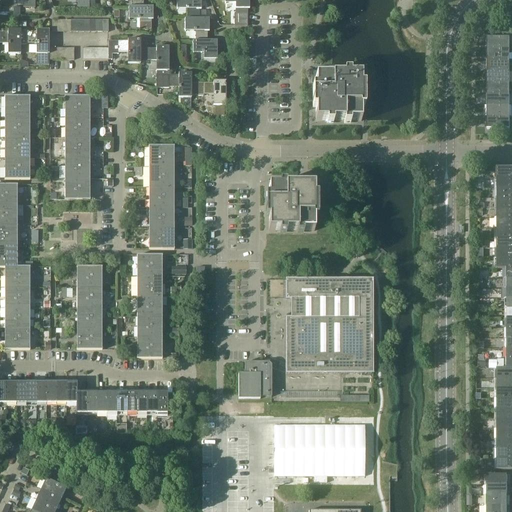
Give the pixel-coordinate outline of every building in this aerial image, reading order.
[(35,8),(34,0),(23,0),(23,8),(35,8)] [(77,0),(78,7),(77,7),(77,8),(89,8),(96,8),(96,1),(89,1),(89,0),(77,0)] [(143,0),(132,0),(132,7),(132,8),(143,8),(143,7),(143,0)] [(199,0),(176,0),(177,9),(188,9),(188,19),(188,20),(200,20),(200,19),(199,0)] [(247,0),(225,0),(225,2),(236,2),(236,13),(235,13),(235,26),(248,26),(247,0)] [(152,7),(143,7),(143,8),(132,8),(132,7),(129,7),(129,19),(140,19),(140,30),(152,30),(152,7)] [(208,19),(200,19),(200,20),(188,20),(188,19),(185,19),(185,31),(196,30),(196,41),(196,42),(208,42),(208,41),(208,19)] [(21,45),(21,32),(0,32),(0,43),(9,44),(9,46),(9,55),(21,55),(21,45)] [(49,49),(49,32),(21,32),(21,45),(27,45),(27,44),(37,44),(37,46),(38,55),(49,55),(49,49)] [(510,37),(487,37),(487,49),(510,49),(510,37)] [(112,42),(109,42),(109,49),(109,60),(112,60),(112,55),(119,55),(119,54),(129,54),(129,64),(141,64),(141,63),(141,49),(141,41),(112,42)] [(216,41),(208,41),(208,42),(196,42),(196,41),(193,41),(193,53),(204,53),(204,64),(216,64),(216,41)] [(169,49),(141,49),(141,63),(147,63),(147,61),(158,61),(158,71),(169,71),(169,49)] [(510,60),(510,49),(487,49),(487,60),(510,60)] [(510,72),(510,60),(487,60),(487,72),(510,72)] [(312,84),(316,84),(316,122),(361,122),(361,76),(318,76),(318,71),(312,71),(312,84)] [(510,83),(510,72),(487,72),(487,83),(510,83)] [(192,75),(156,75),(156,88),(169,89),(169,87),(180,87),(180,98),(182,98),(182,104),(190,108),(190,98),(192,98),(192,96),(192,83),(192,75)] [(226,83),(192,83),(192,96),(204,96),(204,95),(215,95),(215,106),(226,106),(226,83)] [(510,95),(510,83),(487,83),(487,95),(510,95)] [(510,106),(510,95),(487,95),(487,106),(510,106)] [(17,119),(17,97),(5,97),(5,119),(17,119)] [(29,119),(29,97),(17,97),(17,119),(29,119)] [(76,117),(76,97),(65,97),(65,117),(76,117)] [(89,117),(89,97),(76,97),(76,117),(89,117)] [(510,118),(510,106),(487,106),(487,118),(510,118)] [(215,107),(215,116),(224,117),(224,107),(215,107)] [(76,138),(76,117),(65,117),(65,138),(76,138)] [(89,138),(89,117),(76,117),(76,138),(89,138)] [(510,130),(510,118),(487,118),(487,130),(510,130)] [(17,139),(17,119),(5,119),(5,139),(17,139)] [(29,139),(29,119),(17,119),(17,139),(29,139)] [(77,159),(76,138),(65,138),(65,159),(77,159)] [(89,159),(89,138),(76,138),(77,159),(89,159)] [(17,160),(17,139),(5,139),(5,160),(17,160)] [(29,160),(29,139),(17,139),(17,160),(29,160)] [(161,167),(161,147),(149,147),(149,167),(161,167)] [(173,167),(173,147),(161,147),(161,167),(173,167)] [(77,180),(77,159),(65,159),(65,180),(77,180)] [(89,180),(89,159),(77,159),(77,180),(89,180)] [(17,180),(17,160),(5,160),(5,180),(17,180)] [(29,180),(29,160),(17,160),(17,180),(29,180)] [(161,188),(161,167),(149,167),(149,188),(161,188)] [(173,188),(173,167),(161,167),(161,188),(173,188)] [(511,178),(511,168),(498,168),(498,178),(511,178)] [(511,188),(511,178),(498,178),(498,188),(511,188)] [(77,200),(77,180),(65,180),(65,200),(77,200)] [(89,200),(89,180),(77,180),(77,200),(89,200)] [(314,231),(314,193),(318,193),(318,181),(295,181),(295,186),(269,186),(269,231),(314,231)] [(16,207),(16,186),(5,186),(5,207),(16,207)] [(161,209),(161,188),(149,188),(149,209),(161,209)] [(173,209),(173,188),(161,188),(161,209),(173,209)] [(511,198),(511,188),(498,188),(498,198),(511,198)] [(511,208),(511,198),(498,198),(498,209),(511,208)] [(16,227),(16,207),(5,207),(5,227),(16,227)] [(511,218),(511,208),(498,209),(498,219),(511,218)] [(161,230),(161,209),(149,209),(149,230),(161,230)] [(173,230),(173,209),(161,209),(161,230),(173,230)] [(511,228),(511,218),(498,219),(498,229),(511,228)] [(16,248),(16,227),(5,227),(5,248),(16,248)] [(511,238),(511,228),(498,229),(498,239),(511,238)] [(161,250),(161,230),(149,230),(149,250),(161,250)] [(173,250),(173,230),(161,230),(161,250),(173,250)] [(511,248),(511,238),(498,239),(498,249),(511,248)] [(183,241),(183,250),(192,250),(192,241),(183,241)] [(16,268),(16,248),(5,248),(5,268),(16,268)] [(511,258),(511,248),(498,249),(498,259),(511,258)] [(149,277),(149,256),(137,256),(137,277),(149,277)] [(161,277),(161,256),(149,256),(149,277),(161,277)] [(511,269),(511,258),(498,259),(498,270),(508,270),(508,269),(511,269)] [(89,288),(89,267),(77,267),(77,288),(89,288)] [(101,288),(101,267),(89,267),(89,288),(101,288)] [(186,267),(172,267),(172,276),(186,276),(186,267)] [(17,289),(17,268),(16,268),(5,268),(5,289),(17,289)] [(23,268),(17,268),(17,289),(29,289),(29,268),(23,268)] [(149,297),(149,277),(137,277),(137,297),(149,297)] [(161,297),(161,277),(149,277),(149,297),(161,297)] [(373,280),(285,280),(285,300),(290,300),(290,319),(286,319),(286,375),(373,375),(373,280)] [(89,309),(89,288),(77,288),(77,309),(89,309)] [(101,309),(101,288),(89,288),(89,309),(101,309)] [(17,309),(17,289),(5,289),(5,309),(17,309)] [(29,309),(29,289),(17,289),(17,309),(29,309)] [(511,289),(508,289),(502,289),(502,299),(508,299),(511,299),(511,289)] [(149,318),(149,297),(137,297),(137,318),(149,318)] [(161,318),(161,297),(149,297),(149,318),(161,318)] [(17,330),(17,309),(5,309),(5,330),(17,330)] [(29,330),(29,309),(17,309),(17,330),(29,330)] [(89,330),(89,309),(77,309),(77,329),(89,330)] [(101,330),(101,309),(89,309),(89,330),(101,330)] [(149,339),(149,318),(137,318),(137,339),(149,339)] [(161,339),(161,318),(149,318),(149,339),(161,339)] [(89,350),(89,330),(77,329),(77,350),(89,350)] [(17,351),(17,330),(5,330),(5,350),(17,351)] [(29,351),(29,330),(17,330),(17,351),(29,351)] [(101,350),(101,330),(89,330),(89,350),(101,350)] [(149,359),(149,339),(137,339),(137,359),(149,359)] [(161,359),(161,339),(149,339),(149,359),(161,359)] [(271,398),(271,366),(268,363),(245,363),(245,375),(238,375),(238,400),(260,400),(260,398),(271,398)] [(511,378),(511,369),(508,369),(498,369),(498,379),(511,378)] [(511,388),(511,378),(498,379),(498,389),(511,388)] [(16,404),(16,384),(6,384),(6,404),(16,404)] [(26,404),(26,384),(16,384),(16,404),(26,404)] [(36,404),(36,384),(26,384),(26,404),(36,404)] [(46,404),(46,384),(36,384),(36,404),(46,404)] [(56,404),(56,384),(46,384),(46,404),(56,404)] [(66,404),(66,384),(56,384),(56,404),(66,404)] [(77,384),(66,384),(66,404),(76,404),(77,404),(76,393),(77,393),(77,384)] [(511,399),(511,388),(498,389),(498,399),(511,399)] [(87,393),(77,393),(76,393),(77,404),(76,404),(77,414),(87,414),(87,393)] [(97,414),(97,393),(87,393),(87,414),(97,414)] [(107,414),(107,393),(97,393),(97,414),(107,414)] [(117,414),(117,393),(107,393),(107,414),(117,414)] [(127,414),(127,393),(117,393),(117,414),(127,414)] [(137,414),(137,393),(127,393),(127,414),(137,414)] [(147,414),(147,393),(137,393),(137,414),(147,414)] [(157,414),(157,393),(147,393),(147,414),(157,414)] [(167,393),(157,393),(157,414),(157,416),(167,416),(167,414),(167,406),(173,406),(173,398),(167,398),(167,393)] [(511,409),(511,399),(498,399),(498,409),(511,409)] [(511,419),(511,409),(498,409),(498,419),(511,419)] [(511,429),(511,419),(498,419),(498,430),(511,429)] [(126,425),(117,425),(117,435),(126,435),(126,425)] [(274,426),(274,477),(314,477),(314,484),(327,484),(327,477),(364,477),(364,426),(274,426)] [(511,439),(511,429),(498,430),(498,440),(511,439)] [(511,449),(511,439),(498,440),(498,450),(511,449)] [(511,460),(511,449),(498,450),(498,460),(511,460)] [(511,470),(511,460),(498,460),(498,470),(511,470)] [(507,486),(507,476),(487,476),(487,486),(507,486)] [(66,489),(46,480),(42,490),(61,499),(66,489)] [(507,496),(507,486),(487,486),(487,496),(507,496)] [(14,490),(11,495),(19,499),(21,493),(18,492),(14,490)] [(61,499),(42,490),(37,500),(56,509),(61,499)] [(508,506),(507,496),(487,496),(487,506),(508,506)] [(54,511),(56,509),(37,500),(32,511),(34,511),(54,511)]
